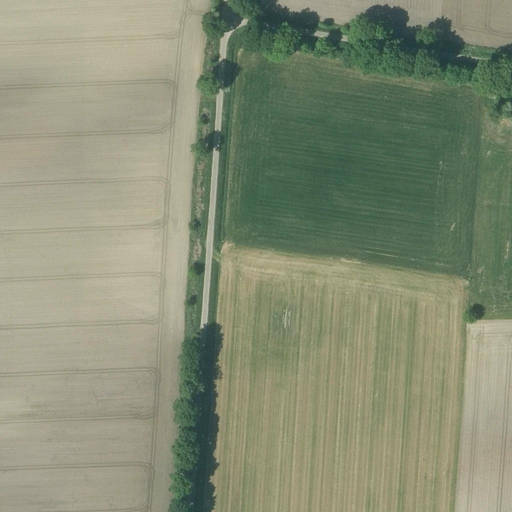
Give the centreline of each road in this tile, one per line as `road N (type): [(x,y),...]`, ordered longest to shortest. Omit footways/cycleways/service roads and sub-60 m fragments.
road 1 (unclassified): [(226,21),(194,511)]
road 2 (unclassified): [(511,61),(226,21)]
